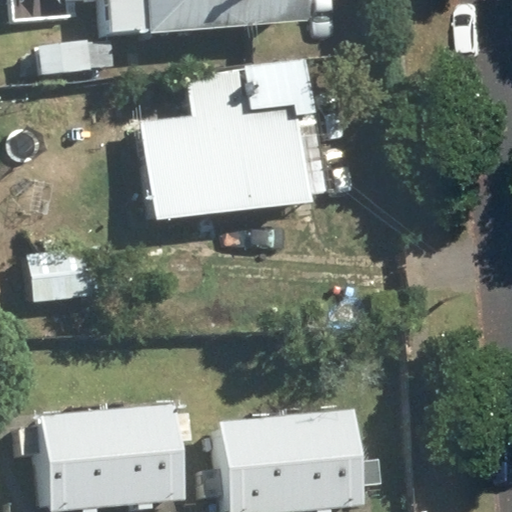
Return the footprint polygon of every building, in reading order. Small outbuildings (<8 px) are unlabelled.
[(57,0),(58,2),(77,0),(92,0),(95,36),(289,21),(287,0),(57,0)] [(106,40),(38,46),(40,73),(109,67),(106,40)] [(180,117),(129,122),(139,222),(296,206),(287,120),(302,118),(296,58),(175,71),(180,117)] [(102,243),(17,254),(23,302),(108,291),(102,243)] [(152,404),(24,419),(35,511),(84,511),(164,502),(152,404)] [(339,409),(206,418),(212,511),(283,511),(346,507),(339,409)]
